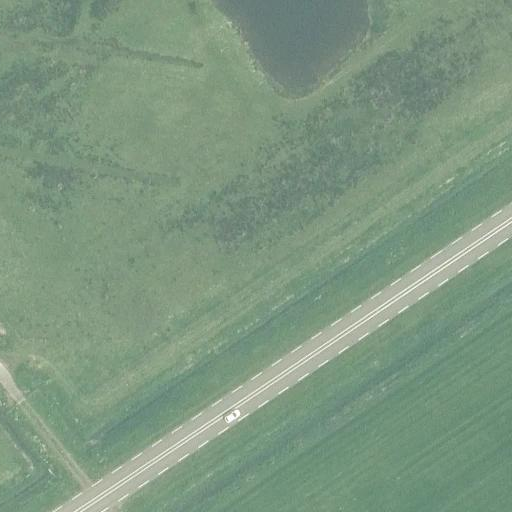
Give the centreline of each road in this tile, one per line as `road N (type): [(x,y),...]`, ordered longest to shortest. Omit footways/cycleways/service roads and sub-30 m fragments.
road 1 (secondary): [(97,498),(511,217)]
road 2 (unclassified): [(0,375),(97,498)]
